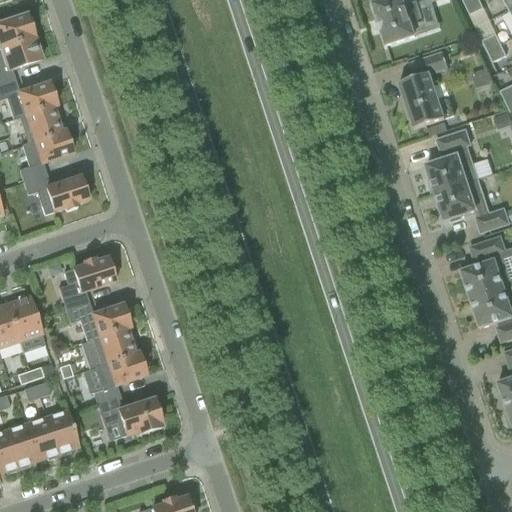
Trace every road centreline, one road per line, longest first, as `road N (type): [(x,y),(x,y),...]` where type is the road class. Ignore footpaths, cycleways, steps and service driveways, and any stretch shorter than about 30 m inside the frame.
road 1 (secondary): [(155,0),(325,511)]
road 2 (secondary): [(400,511),(230,0)]
road 3 (residential): [(488,471),(332,0)]
road 4 (residential): [(131,221),(205,453)]
road 5 (residential): [(57,0),(131,221)]
road 6 (residential): [(27,511),(205,453)]
road 7 (residential): [(131,221),(0,265)]
